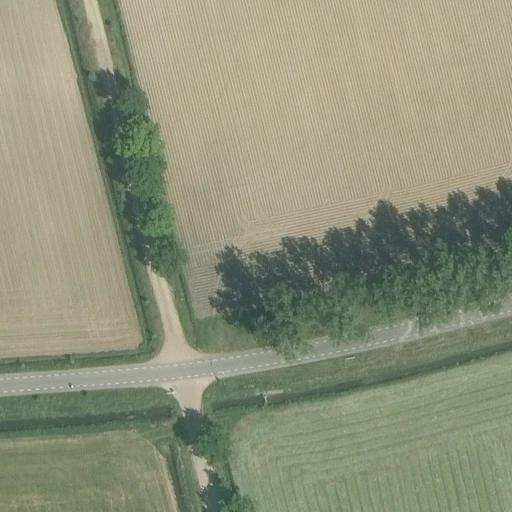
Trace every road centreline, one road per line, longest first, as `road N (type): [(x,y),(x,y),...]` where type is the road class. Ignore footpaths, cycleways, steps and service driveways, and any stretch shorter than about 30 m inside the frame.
road 1 (track): [(89,0),(184,373)]
road 2 (unclassified): [(184,373),(326,354),(511,306)]
road 3 (unclassified): [(0,389),(184,373)]
road 4 (unclassified): [(214,511),(184,373)]
